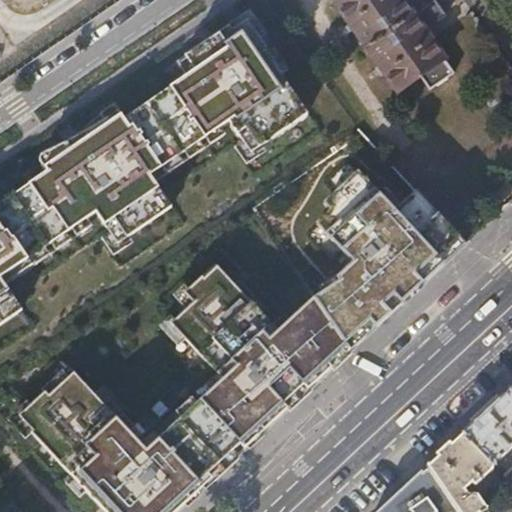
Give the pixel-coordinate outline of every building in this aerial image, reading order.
[(340,0),(337,3),(368,48),(414,14),(403,0),(340,0)] [(446,12),(461,0),(433,0),(414,14),(368,48),(398,91),(420,75),(431,90),(455,73),(425,30),(447,15),(446,12)] [(7,278),(91,220),(114,251),(179,206),(157,173),(210,136),(212,139),(235,123),(245,137),(234,144),(246,162),(260,152),(258,149),(313,112),(302,95),(307,91),(289,65),(291,63),(271,35),(278,29),(259,3),(193,47),(172,60),(181,74),(133,105),(125,92),(58,136),(35,152),(49,172),(0,203),(0,323),(26,306),(7,278)] [(381,123),(374,128),(373,134),(379,141),(385,142),(391,138),(392,130),(388,125),(381,123)] [(342,270),(344,275),(312,297),(350,351),(450,258),(364,167),(327,201),(336,209),(319,224),(356,256),(342,270)] [(243,451),(350,351),(312,297),(291,318),(288,315),(278,324),(218,261),(179,295),(188,307),(166,326),(186,350),(194,343),(212,366),(145,429),(130,413),(126,418),(74,363),(12,421),(35,445),(41,440),(70,470),(61,478),(84,503),(94,494),(110,511),(173,511),(197,489),(199,491),(233,459),(234,457),(232,454),(239,447),(243,451)] [(511,391),(510,390),(464,433),(494,465),(511,448),(511,391)] [(479,511),(488,506),(485,503),(478,493),(473,493),(471,494),(466,488),(472,483),(474,485),(477,485),(494,470),(494,465),(464,433),(429,465),(431,468),(461,511),(479,511)] [(425,472),(424,470),(378,511),(461,511),(431,468),(425,472)] [(423,469),(374,511),(378,511),(424,470),(423,469)] [(485,503),(488,506),(496,500),(493,495),(490,498),(491,499),(485,503)]
